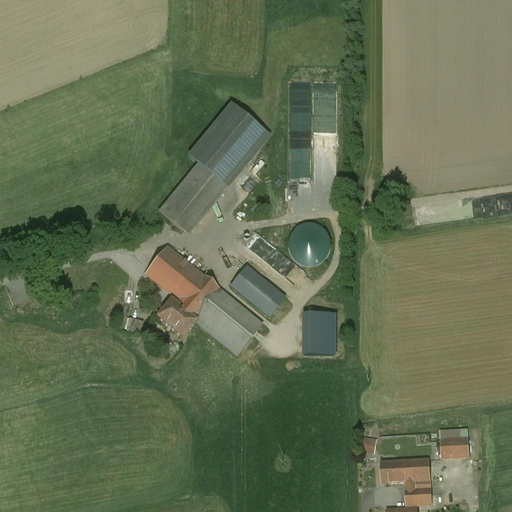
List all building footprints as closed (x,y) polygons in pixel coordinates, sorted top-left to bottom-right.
[(190,159),(199,166),(160,213),(182,231),(262,134),(231,108),(190,159)] [(262,134),(182,231),(189,237),(269,140),(262,134)] [(325,262),(329,256),(331,250),(331,244),(329,238),(326,233),(321,229),(316,227),(309,226),(302,227),(296,231),(292,236),(289,242),(288,249),(290,256),(294,262),(300,266),(306,268),(313,268),(320,266),(325,262)] [(174,299),(197,317),(218,291),(167,249),(145,275),(174,299)] [(285,300),(247,269),(231,288),(269,319),(285,300)] [(133,289),(125,289),(124,305),(131,306),(133,289)] [(218,291),(197,317),(194,320),(197,322),(195,324),(202,330),(236,357),(262,327),(218,291)] [(197,317),(174,299),(157,319),(182,339),(195,324),(197,322),(194,320),(197,317)] [(337,315),(303,315),(303,357),(337,357),(337,315)] [(143,324),(130,320),(127,332),(140,336),(143,324)] [(469,460),(468,433),(440,434),(442,461),(469,460)] [(430,462),(414,463),(415,484),(431,483),(430,462)] [(415,484),(414,463),(381,464),(382,486),(405,484),(415,484)] [(432,507),(431,483),(415,484),(405,484),(407,509),(432,507)]
